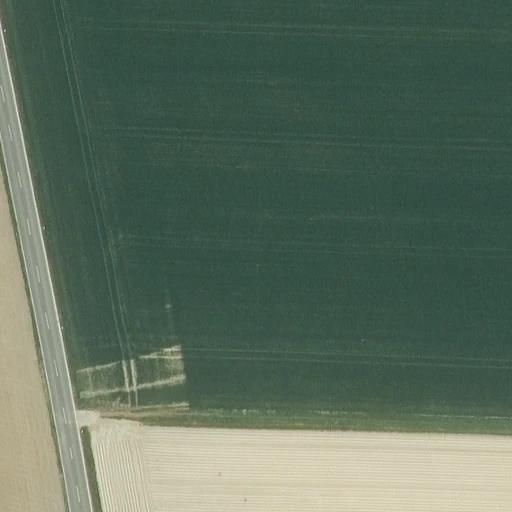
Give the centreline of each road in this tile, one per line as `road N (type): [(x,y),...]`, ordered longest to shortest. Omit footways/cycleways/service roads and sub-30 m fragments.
road 1 (tertiary): [(0,51),(82,511)]
road 2 (track): [(69,428),(109,422),(511,434)]
